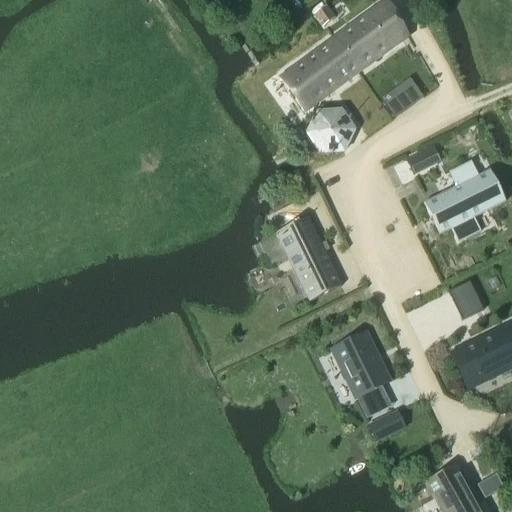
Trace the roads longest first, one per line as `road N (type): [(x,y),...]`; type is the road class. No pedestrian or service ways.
road 1 (residential): [(511,89),(372,146),(348,174),(347,205),(361,248),(454,440)]
road 2 (track): [(393,0),(455,110)]
